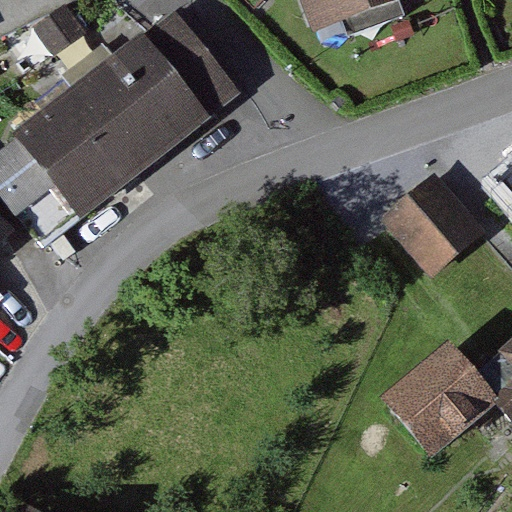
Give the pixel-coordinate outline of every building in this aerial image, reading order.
[(287,0),(302,42),(407,6),(405,0),(287,0)] [(164,21),(0,150),(0,220),(9,231),(41,206),(66,236),(231,105),(164,21)] [(511,181),(503,188),(511,200),(511,181)] [(390,235),(433,283),(467,253),(423,205),(390,235)] [(478,405),(511,443),(511,341),(461,387),(478,405)] [(478,405),(461,387),(431,353),(365,412),(411,464),(478,405)]
